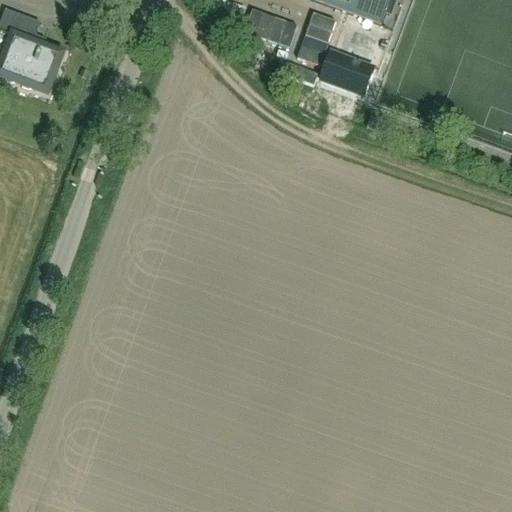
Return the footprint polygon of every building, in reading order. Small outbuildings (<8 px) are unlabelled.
[(381,28),(385,17),(391,19),(397,0),(304,0),(350,17),(381,28)] [(0,24),(0,34),(11,38),(11,40),(0,36),(0,78),(2,80),(3,83),(10,86),(13,84),(19,86),(20,89),(27,92),(30,90),(45,96),(49,86),(50,81),(54,80),(56,73),(55,70),(60,57),(42,50),(45,43),(44,43),(44,41),(35,38),(40,25),(5,12),(0,24)] [(289,52),(297,29),(252,13),(244,35),(289,52)] [(335,24),(313,16),(297,62),(318,70),(335,24)] [(380,71),(354,61),(336,108),(362,118),(380,71)] [(280,64),(276,75),(313,89),(317,78),(280,64)]
